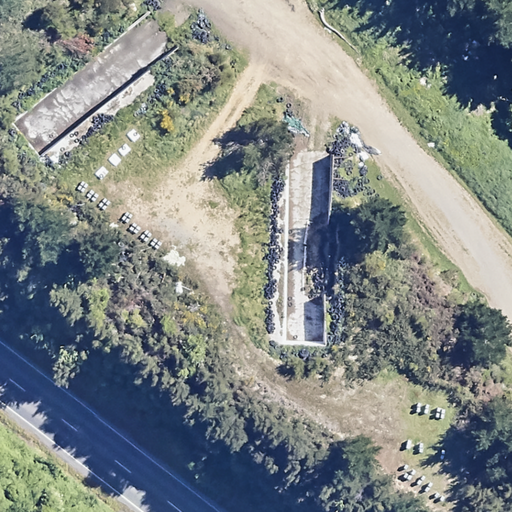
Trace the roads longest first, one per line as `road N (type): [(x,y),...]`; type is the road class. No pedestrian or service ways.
road 1 (track): [(244,0),(318,59),(467,226),(511,317)]
road 2 (trunk): [(0,376),(178,511)]
